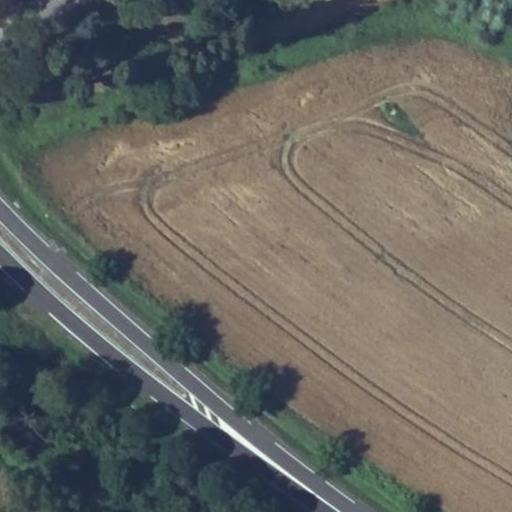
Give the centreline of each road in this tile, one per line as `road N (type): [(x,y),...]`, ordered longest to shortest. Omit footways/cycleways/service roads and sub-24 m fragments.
road 1 (tertiary): [(340,511),(0,208)]
road 2 (tertiary): [(0,256),(135,374),(338,511)]
